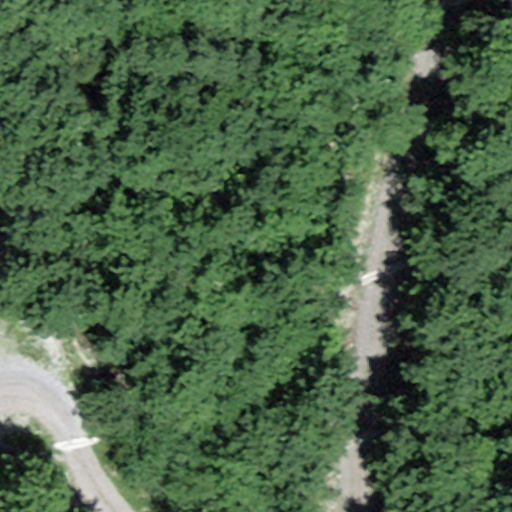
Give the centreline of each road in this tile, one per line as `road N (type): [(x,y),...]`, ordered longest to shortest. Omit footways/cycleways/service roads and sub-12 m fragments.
road 1 (track): [(400,511),(418,335),(471,0)]
road 2 (track): [(0,410),(42,383),(113,511)]
